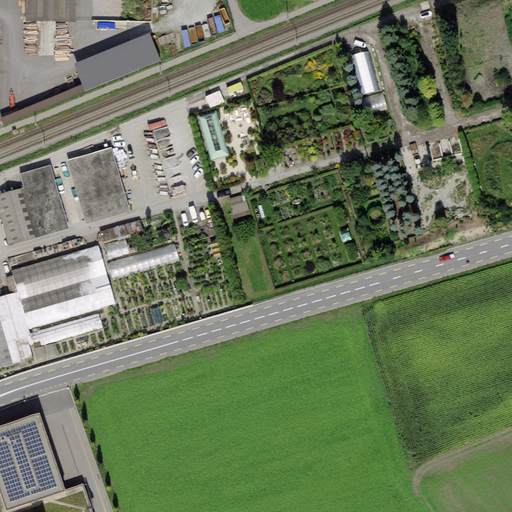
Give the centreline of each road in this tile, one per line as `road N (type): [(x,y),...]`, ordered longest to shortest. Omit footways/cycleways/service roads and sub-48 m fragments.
road 1 (primary): [(511,241),(0,397)]
road 2 (track): [(65,238),(511,110)]
road 3 (track): [(0,132),(259,27)]
road 4 (track): [(454,127),(417,9),(352,33)]
